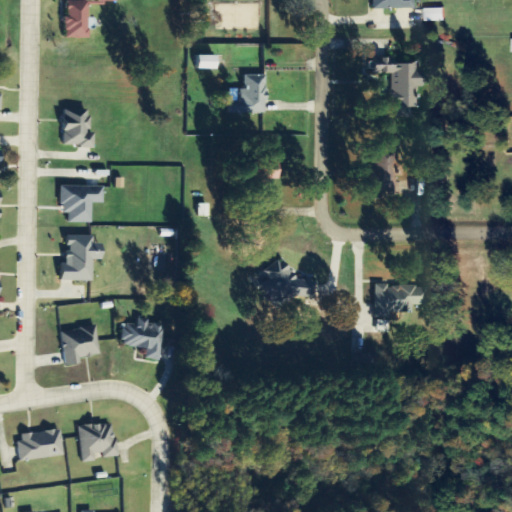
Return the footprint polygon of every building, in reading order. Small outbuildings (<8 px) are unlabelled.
[(66,39),(89,39),(89,2),(67,1),(66,39)] [(446,23),(445,10),(425,10),(426,23),(446,23)] [(218,57),(195,56),(195,71),(218,71),(218,57)] [(391,117),(411,117),(411,108),(418,108),(417,87),(425,87),(425,70),(418,70),(418,63),(396,63),(396,58),(371,58),(371,73),(391,73),(391,117)] [(229,90),(229,104),(243,104),(243,113),(266,114),(267,76),(244,76),(244,90),(229,90)] [(64,147),(94,147),(94,133),(90,133),(89,109),(62,110),(64,147)] [(91,223),(92,203),(103,203),(104,187),(62,186),(61,213),(69,214),(68,223),(91,223)] [(209,203),(198,204),(198,217),(209,216),(209,203)] [(93,281),(93,260),(103,260),(103,244),(94,244),(94,235),(67,235),(67,263),(60,264),(61,281),(93,281)] [(314,298),(316,280),(289,277),(291,265),(269,263),(265,306),(289,308),(290,296),(314,298)] [(375,317),(390,317),(390,310),(426,310),(426,286),(388,286),(388,284),(375,284),(375,317)] [(146,349),(145,359),(159,361),(163,325),(147,323),(148,319),(138,318),(137,326),(123,324),(120,346),(146,349)] [(61,331),(65,366),(80,364),(80,357),(99,355),(96,327),(61,331)] [(117,456),(114,423),(78,426),(81,463),(95,462),(94,457),(117,456)] [(21,462),(64,456),(60,429),(17,435),(21,462)]
